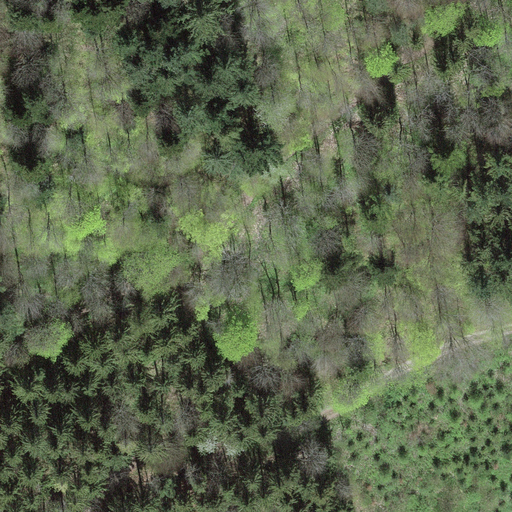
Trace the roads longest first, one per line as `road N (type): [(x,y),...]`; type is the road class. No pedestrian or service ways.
road 1 (track): [(461,0),(412,62),(303,134),(197,255),(61,316),(0,372)]
road 2 (track): [(84,511),(142,455),(174,443),(260,443),(352,402),(428,355),(511,330)]
